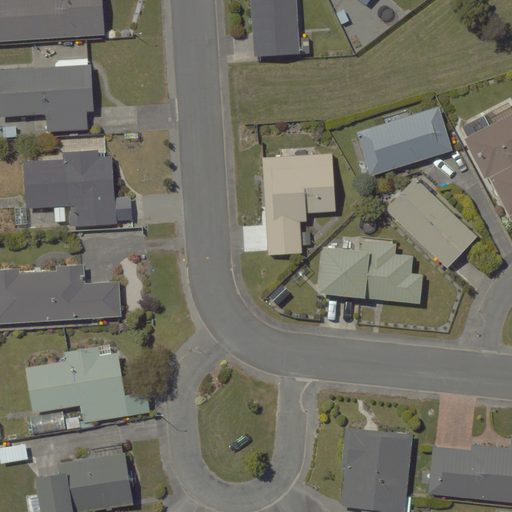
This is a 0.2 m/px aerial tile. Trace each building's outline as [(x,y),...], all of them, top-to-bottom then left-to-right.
[(0,0),(0,35),(103,31),(101,0),(0,0)] [(301,45),(297,0),(246,0),(250,49),(301,45)] [(93,59),(0,63),(0,111),(29,111),(30,131),(87,128),(86,109),(96,108),(93,59)] [(438,98),(354,124),(369,171),(452,145),(438,98)] [(511,111),(465,138),(511,217),(511,216),(511,111)] [(271,153),(262,154),(266,250),(301,248),(300,218),(306,218),(306,210),(335,209),(333,149),(314,150),(313,144),(280,146),(281,153),(271,153)] [(22,203),(52,202),(53,219),(132,217),(132,193),(110,194),(109,150),(67,151),(67,157),(29,158),(29,169),(21,170),(22,203)] [(415,171),(385,205),(448,262),(478,229),(415,171)] [(323,239),(316,283),(422,298),(426,269),(411,267),(413,251),(395,248),(397,236),(361,231),(360,237),(345,235),(344,242),(323,239)] [(51,265),(0,268),(0,319),(121,312),(119,279),(81,281),(80,256),(50,258),(51,265)] [(31,406),(81,400),(83,417),(128,412),(120,347),(111,348),(110,338),(65,344),(66,357),(25,362),(31,406)] [(337,500),(360,502),(359,511),(398,511),(405,431),(344,426),(337,500)] [(511,499),(511,440),(511,441),(474,439),(474,448),(428,446),(426,495),(511,499)] [(72,460),(37,464),(41,511),(57,511),(135,503),(128,442),(71,448),(72,460)]
